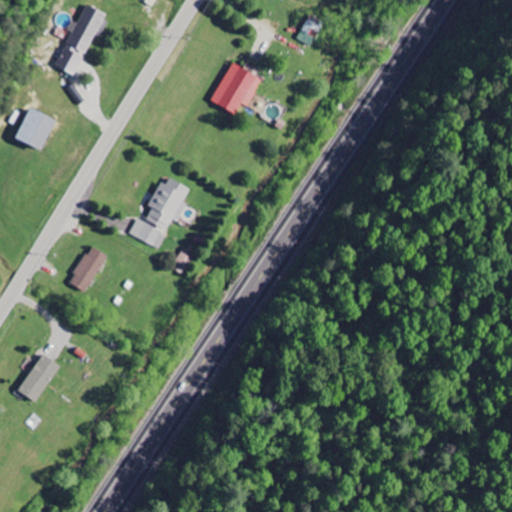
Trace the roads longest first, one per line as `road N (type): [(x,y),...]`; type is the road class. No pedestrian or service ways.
road 1 (trunk): [(103,511),(445,0)]
road 2 (primary): [(0,310),(194,0)]
